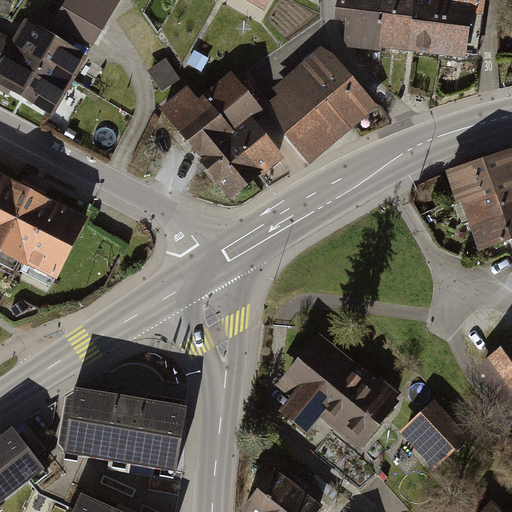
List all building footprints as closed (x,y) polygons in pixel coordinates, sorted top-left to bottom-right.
[(81,55),(107,10),(89,0),(61,0),(56,8),(42,32),(81,55)] [(379,49),(383,0),(343,0),(339,23),(349,26),(349,47),(379,49)] [(383,0),(379,49),(397,51),(402,0),(383,0)] [(427,0),(402,0),(397,51),(423,54),(428,3),(427,0)] [(473,60),(479,8),(428,3),(423,54),(422,55),(473,60)] [(0,88),(45,115),(81,55),(42,32),(21,19),(8,42),(0,36),(0,88)] [(257,106),(302,160),(368,106),(323,52),(257,106)] [(225,77),(195,98),(252,176),(282,155),(225,77)] [(195,98),(168,118),(224,196),(252,176),(195,98)] [(511,144),(441,168),(452,201),(511,181),(511,144)] [(76,216),(0,176),(0,258),(42,280),(76,216)] [(511,181),(452,201),(460,222),(511,204),(511,181)] [(511,204),(460,222),(468,247),(511,231),(511,204)] [(351,451),(396,395),(316,331),(271,387),(280,394),(268,410),(298,432),(310,416),(351,451)] [(511,333),(481,354),(511,399),(511,333)] [(79,391),(68,463),(182,481),(194,410),(79,391)] [(428,405),(396,437),(431,472),(463,440),(428,405)] [(18,431),(0,445),(0,511),(51,472),(18,431)] [(241,511),(307,511),(314,505),(268,466),(234,506),(241,511)] [(123,511),(87,496),(79,511),(123,511)] [(496,511),(486,501),(475,511),(496,511)]
